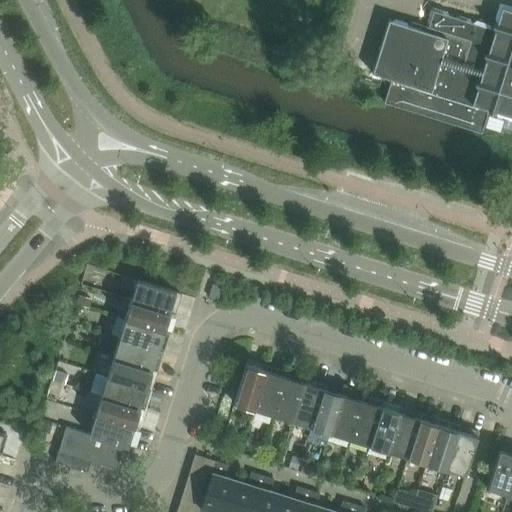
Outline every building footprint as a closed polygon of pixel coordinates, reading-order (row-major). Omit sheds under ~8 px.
[(511,116),(511,9),(502,7),(494,29),(442,13),(430,20),(427,32),(389,20),(372,73),(391,79),(384,102),(481,132),(488,109),(511,116)] [(170,312),(176,292),(137,280),(131,300),(170,312)] [(164,331),(170,312),(131,300),(125,319),(164,331)] [(158,350),(164,331),(125,319),(119,338),(158,350)] [(162,351),(158,350),(119,338),(115,351),(111,350),(109,356),(113,357),(156,371),(162,351)] [(151,389),(156,371),(113,357),(109,371),(107,370),(105,375),(107,376),(151,389)] [(254,409),(266,370),(246,364),(248,359),(247,359),(234,403),(254,409)] [(273,415),(285,376),(266,370),(254,409),(273,415)] [(292,421),(304,382),(305,377),(286,371),(285,376),(273,415),(292,421)] [(140,407),(146,389),(150,390),(151,389),(107,376),(101,395),(144,408),(140,407)] [(311,427),(323,388),(304,382),(292,421),(311,427)] [(330,433),(342,394),(344,389),(325,383),(323,388),(311,427),(330,433)] [(350,439),(362,400),(342,394),(330,433),(350,439)] [(141,419),(144,408),(101,395),(95,414),(134,426),(136,418),(141,419)] [(369,445),(381,406),(362,400),(350,439),(369,445)] [(388,451),(400,412),(381,406),(369,445),(388,451)] [(407,457),(419,418),(400,412),(388,451),(407,457)] [(426,463),(438,424),(439,419),(420,413),(419,418),(407,457),(426,463)] [(128,447),(134,426),(95,414),(89,434),(124,445),(128,447)] [(446,468),(458,430),(438,424),(426,463),(446,468)] [(124,445),(89,434),(66,427),(55,461),(88,471),(90,463),(99,465),(99,463),(117,468),(124,445)] [(465,475),(479,431),(478,431),(477,436),(458,430),(446,468),(465,475)] [(508,494),(511,480),(511,452),(500,449),(502,445),(501,445),(500,449),(488,488),(508,494)] [(212,472),(216,461),(195,454),(191,466),(212,472)] [(214,511),(225,511),(236,481),(222,477),(224,472),(226,472),(228,465),(216,461),(212,472),(209,484),(205,495),(201,507),(201,508),(214,511)] [(209,484),(212,472),(191,466),(188,477),(209,484)] [(250,511),(262,475),(251,472),(248,479),(251,480),(249,485),(236,481),(225,511),(250,511)] [(276,511),(281,495),(268,491),(269,486),(271,486),(274,479),(262,475),(250,511),(276,511)] [(205,495),(209,484),(188,477),(184,489),(205,495)] [(301,511),(308,489),(297,486),(294,494),(296,494),(295,499),(281,495),(276,511),(301,511)] [(201,507),(205,495),(184,489),(181,500),(201,507)] [(326,511),(327,509),(314,505),(315,500),(317,501),(320,493),(308,489),(301,511),(326,511)] [(178,511),(199,511),(201,508),(201,507),(181,500),(177,511),(178,511)] [(351,511),(354,504),(343,500),(340,508),(342,508),(341,511),(335,511),(327,509),(326,511),(351,511)]
